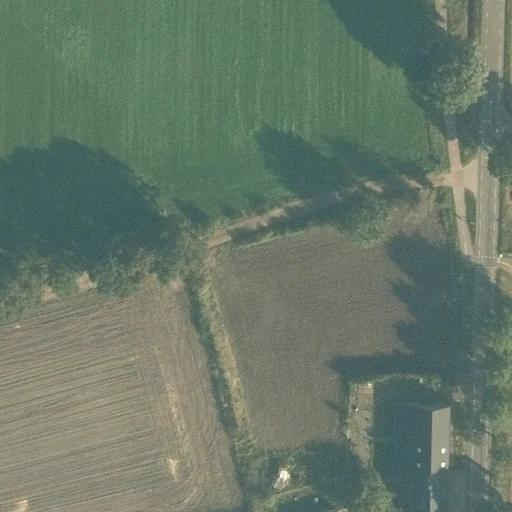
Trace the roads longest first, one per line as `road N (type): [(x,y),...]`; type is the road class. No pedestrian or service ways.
road 1 (secondary): [(477,511),(492,0)]
road 2 (track): [(0,308),(345,202),(452,179)]
